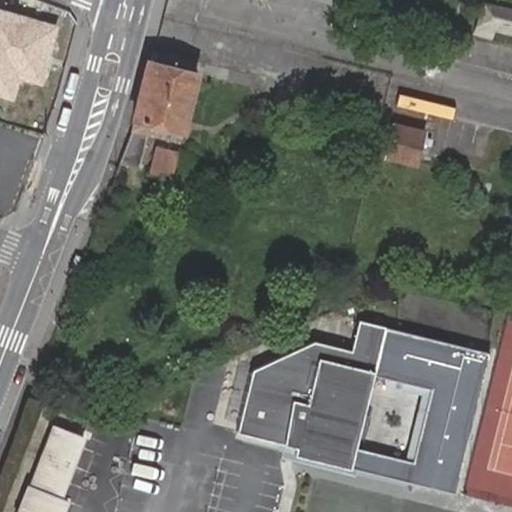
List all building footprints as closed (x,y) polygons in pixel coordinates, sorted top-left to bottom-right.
[(42,49),(47,49),(54,28),(0,11),(0,93),(11,96),(18,75),(20,66),(36,71),(42,49)] [(39,81),(47,49),(42,49),(36,71),(20,66),(18,75),(39,81)] [(131,130),(119,166),(139,170),(146,145),(143,144),(146,134),(179,142),(197,73),(148,61),(130,129),(131,130)] [(385,156),(416,163),(424,131),(393,124),(389,139),(385,156)] [(170,178),(177,152),(157,147),(150,173),(170,178)] [(349,466),(384,325),(359,319),(352,348),(315,340),(251,369),(236,430),(297,445),(295,452),(349,466)] [(44,449),(74,460),(83,438),(53,427),(44,449)] [(13,479),(28,484),(30,485),(43,451),(26,444),(13,479)] [(60,497),(74,460),(44,449),(43,451),(30,485),(28,484),(17,511),(63,511),(68,500),(60,497)]
